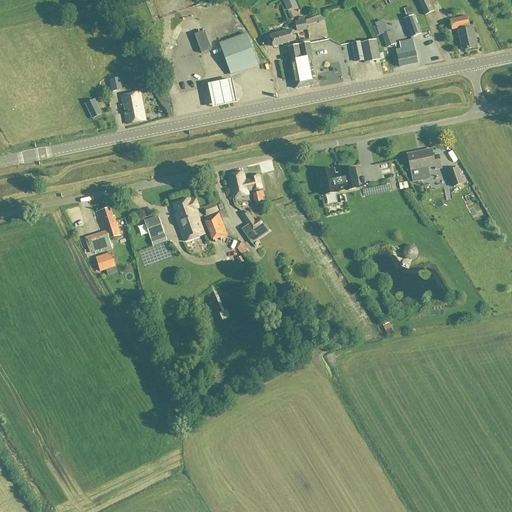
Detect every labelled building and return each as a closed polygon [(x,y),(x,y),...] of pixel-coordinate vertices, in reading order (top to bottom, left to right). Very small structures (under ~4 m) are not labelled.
[(427,0),(416,0),(424,16),(433,12),(427,0)] [(401,20),(408,39),(419,35),(422,44),(431,41),(427,31),(419,34),(412,16),(401,20)] [(468,26),(466,17),(449,21),(451,30),(468,26)] [(305,21),(295,23),(297,31),(306,30),(305,21)] [(472,27),(457,31),(462,51),(476,48),(472,27)] [(204,31),(194,35),(201,54),(211,50),(204,31)] [(270,37),(273,47),(293,41),(290,31),(270,37)] [(381,35),(386,49),(396,45),(391,32),(381,35)] [(231,75),(257,66),(245,35),(219,44),(231,75)] [(364,64),(380,61),(375,40),(360,43),(364,64)] [(309,43),(298,46),(301,59),(300,59),(305,87),(317,84),(309,43)] [(301,59),(298,46),(287,48),(295,89),(305,87),(300,59),(301,59)] [(417,64),(413,47),(395,51),(399,68),(417,64)] [(111,92),(122,90),(119,78),(109,80),(111,92)] [(232,81),(208,86),(213,110),(236,105),(232,81)] [(142,92),(149,92),(149,83),(141,83),(142,92)] [(140,93),(121,96),(126,125),(145,121),(140,93)] [(92,119),(101,114),(94,99),(84,104),(92,119)] [(431,150),(407,155),(412,183),(428,179),(426,168),(434,167),(435,170),(441,169),(438,155),(432,156),(431,150)] [(458,168),(446,172),(452,188),(463,184),(458,168)] [(346,192),(359,189),(355,169),(342,172),(342,174),(334,175),(333,171),(317,174),(322,196),(338,193),(338,192),(346,191),(346,192)] [(227,176),(231,198),(247,195),(243,173),(227,176)] [(174,216),(176,221),(184,243),(204,235),(195,210),(198,209),(195,201),(190,203),(189,200),(173,205),(177,215),(174,216)] [(204,208),(207,216),(218,212),(215,204),(204,208)] [(104,232),(84,238),(89,253),(94,252),(95,254),(111,249),(108,240),(120,236),(116,225),(113,217),(112,217),(109,209),(96,213),(99,223),(101,222),(104,232)] [(254,221),(246,210),(240,215),(252,233),(263,225),(258,218),(254,221)] [(204,219),(213,241),(219,239),(220,240),(227,237),(218,214),(204,219)] [(164,234),(157,217),(144,221),(150,239),(164,234)] [(229,237),(227,241),(237,247),(240,242),(229,237)] [(244,243),(238,245),(242,255),(248,253),(244,243)] [(415,248),(410,247),(405,249),(403,254),(405,259),(410,261),(415,258),(417,253),(415,248)] [(96,267),(106,264),(108,270),(115,268),(113,261),(112,262),(109,252),(93,258),(96,267)] [(288,300),(299,294),(294,284),(285,288),(287,291),(284,293),(288,300)]
